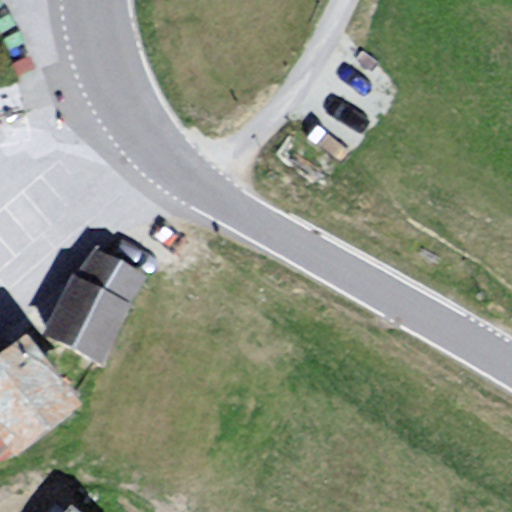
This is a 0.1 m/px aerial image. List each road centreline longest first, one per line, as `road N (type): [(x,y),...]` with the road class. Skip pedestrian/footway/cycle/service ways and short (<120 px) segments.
road 1 (tertiary): [(119,89),(145,133),(182,171),(511,366)]
road 2 (track): [(208,189),(295,83),(342,0)]
road 3 (residential): [(119,89),(58,125),(0,178)]
